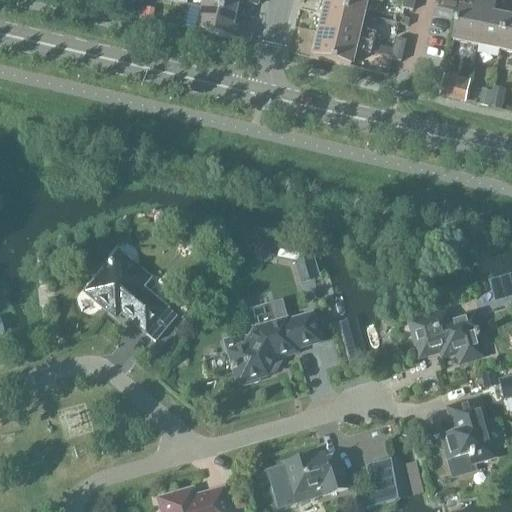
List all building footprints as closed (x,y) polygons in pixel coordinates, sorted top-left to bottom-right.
[(138,12),(142,0),(128,0),(126,7),(138,12)] [(256,8),(257,0),(203,0),(201,9),(234,16),(237,3),(256,8)] [(381,5),(382,0),(325,0),(324,8),(361,17),(365,1),(381,5)] [(412,13),(414,2),(404,0),(403,0),(401,10),(412,13)] [(477,47),(486,0),(476,0),(474,13),(460,10),(453,43),(477,47)] [(501,52),(507,20),(494,17),(497,0),(486,0),(477,47),(501,52)] [(139,15),(137,20),(150,22),(151,23),(154,11),(140,8),(139,15)] [(358,32),(361,17),(324,8),(318,33),(371,46),(374,36),(358,32)] [(231,30),(234,16),(201,9),(196,33),(248,45),(250,34),(231,30)] [(511,54),(511,20),(507,20),(501,52),(511,54)] [(369,56),(371,46),(318,33),(312,60),(349,68),(353,52),(369,56)] [(392,51),(402,53),(405,43),(394,40),(392,51)] [(400,64),(402,53),(392,51),(389,61),(400,64)] [(444,77),(439,98),(465,103),(470,83),(444,77)] [(483,92),(480,107),(490,109),(492,99),(493,94),(483,92)] [(492,99),(490,109),(502,112),(504,102),(492,99)] [(186,229),(178,240),(194,253),(202,242),(186,229)] [(279,248),(277,260),(292,263),(295,251),(279,248)] [(93,283),(84,295),(115,321),(120,315),(155,345),(176,320),(141,290),(148,281),(117,256),(110,263),(108,263),(106,266),(107,267),(104,270),(103,269),(98,268),(94,270),(92,273),(91,278),(92,282),(93,283)] [(511,298),(511,276),(487,284),(493,304),(511,298)] [(242,337),(223,343),(227,357),(231,368),(229,369),(231,373),(232,372),(236,388),(242,386),(243,388),(258,384),(258,381),(267,379),(268,375),(268,373),(273,362),(297,356),(296,352),(320,345),(311,316),(287,323),(287,321),(274,325),(269,308),(244,315),(248,327),(242,337)] [(448,323),(446,314),(432,318),(434,322),(409,329),(418,357),(442,350),(444,359),(457,355),(460,365),(481,359),(476,340),(477,340),(475,334),(480,333),(476,317),(470,319),(469,317),(448,323)] [(339,326),(350,367),(366,363),(356,322),(339,326)] [(493,377),(481,381),(484,391),(496,388),(493,377)] [(511,379),(498,383),(503,402),(511,399),(511,379)] [(494,459),(477,402),(447,411),(452,427),(455,426),(458,434),(441,438),(448,463),(458,460),(462,475),(473,473),(471,466),(494,459)] [(310,459),(310,458),(284,466),(293,498),(295,497),(296,500),(299,502),(311,499),(312,495),(312,492),(320,490),(323,498),(348,491),(338,458),(316,465),(314,458),(310,459)] [(387,461),(364,468),(371,494),(376,507),(395,502),(394,499),(388,465),(387,461)] [(394,499),(409,497),(403,467),(402,462),(388,465),(394,499)] [(403,467),(409,497),(409,499),(424,496),(418,464),(403,467)] [(228,511),(222,492),(185,502),(183,495),(158,502),(160,511),(228,511)] [(241,497),(229,500),(233,511),(244,508),(241,497)]
